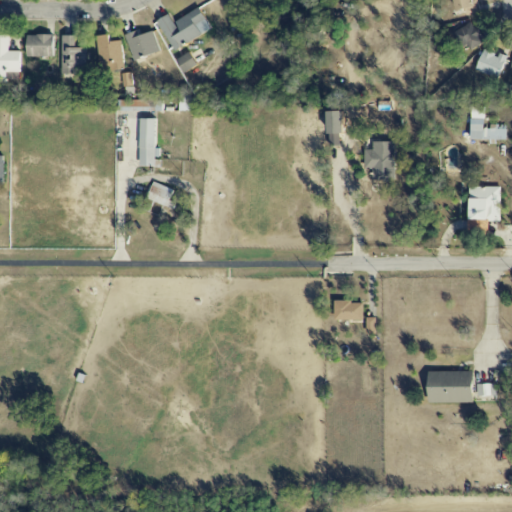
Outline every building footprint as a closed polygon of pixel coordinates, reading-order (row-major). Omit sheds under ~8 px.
[(454,0),(457,12),(465,10),(466,16),(479,14),(476,0),(454,0)] [(173,22),(170,15),(158,21),(174,51),(212,31),(200,8),(173,22)] [(461,49),(470,46),(471,49),(483,44),(474,23),(454,32),(461,49)] [(154,31),(140,36),(138,31),(126,35),(135,61),(161,52),(154,31)] [(7,73),(21,73),(21,52),(9,51),(9,36),(0,35),(0,78),(7,79),(7,73)] [(55,36),(28,35),(27,57),(54,57),(55,36)] [(85,48),(77,48),(76,36),(62,36),(63,77),(86,76),(85,48)] [(123,41),(110,42),(110,36),(98,36),(100,70),(124,69),(123,41)] [(476,72),(499,79),(506,56),(498,54),(498,55),(482,51),(476,72)] [(185,73),(198,65),(190,52),(177,60),(185,73)] [(134,87),(133,73),(123,74),(124,88),(134,87)] [(163,101),(115,100),(115,112),(163,112),(163,101)] [(344,112),(328,112),(329,135),(345,134),(344,112)] [(506,127),(483,126),(484,113),(471,113),(470,141),(497,142),(497,140),(506,140),(506,127)] [(141,167),(158,167),(158,119),(142,119),(141,167)] [(395,143),(373,142),(373,151),(365,151),(365,170),(376,170),(376,181),(395,181),(395,143)] [(147,201),(174,208),(176,202),(171,200),(174,189),(152,183),(147,201)] [(363,302),(335,302),(335,321),(363,321),(363,302)] [(377,318),(367,318),(367,335),(377,335),(377,318)] [(429,403),(473,404),(473,372),(429,372),(429,403)] [(477,399),(496,400),(496,385),(478,384),(477,399)]
